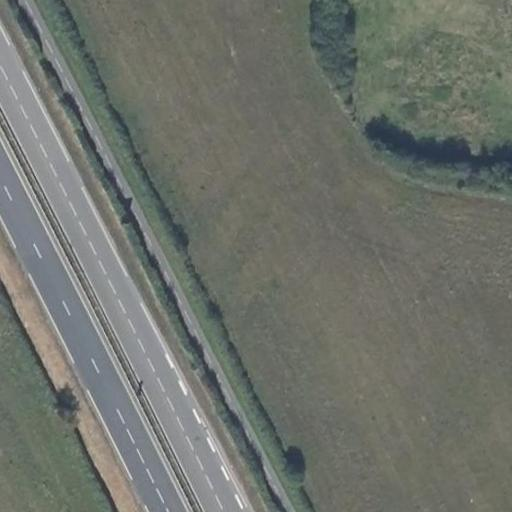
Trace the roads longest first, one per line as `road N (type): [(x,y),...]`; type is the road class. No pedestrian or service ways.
road 1 (trunk): [(220,511),(0,69)]
road 2 (trunk): [(0,181),(164,511)]
